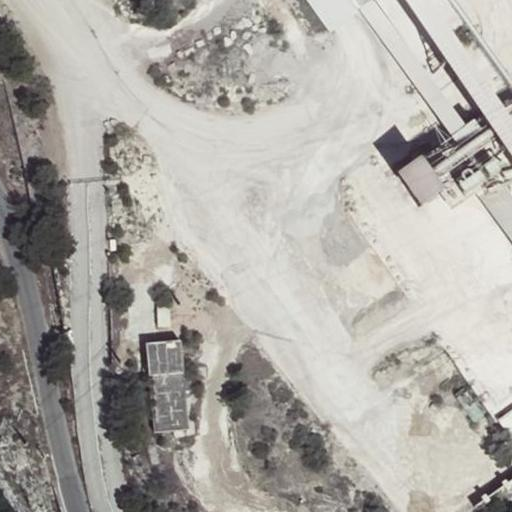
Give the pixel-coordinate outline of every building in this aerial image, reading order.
[(430,168),(465,148),(451,123),(416,143),(430,168)] [(452,209),(478,191),(456,159),(430,177),(452,209)] [(148,285),(116,287),(122,343),(153,341),(148,285)] [(169,304),(155,305),(156,328),(169,327),(169,304)] [(177,344),(143,348),(153,437),(187,432),(177,344)] [(511,415),(499,425),(511,441),(511,440),(511,415)] [(511,511),(511,485),(474,511),(511,511)]
